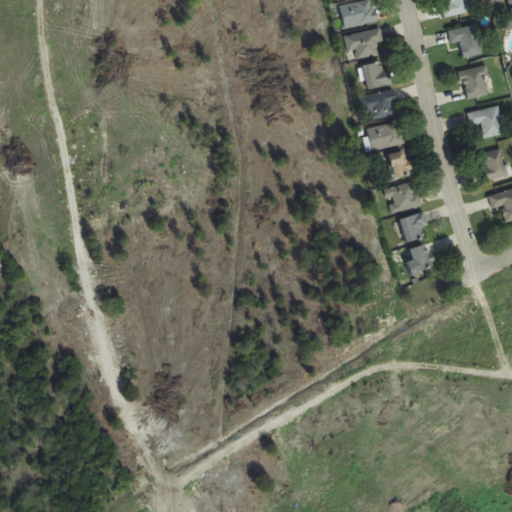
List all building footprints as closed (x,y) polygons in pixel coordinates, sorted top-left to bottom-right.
[(373,0),(371,0),(340,7),(345,29),(378,22),(373,0)] [(446,0),(447,2),(442,3),(445,18),(471,12),(468,0),(446,0)] [(483,55),(477,25),(449,31),(451,44),(461,42),(464,59),(483,55)] [(352,62),(378,54),(375,45),(384,42),(379,28),(345,39),(352,62)] [(386,62),(362,67),(368,90),(391,85),(386,62)] [(463,69),(463,97),(488,97),(488,69),(463,69)] [(361,99),(365,113),(370,111),(372,122),(397,115),(394,105),(398,104),(394,90),(361,99)] [(501,108),(468,112),(470,126),(481,125),(483,139),(504,136),(501,108)] [(401,121),(368,130),(374,152),(406,143),(401,121)] [(483,183),(508,178),(503,150),(478,155),(483,183)] [(387,157),(396,180),(412,174),(404,151),(387,157)] [(420,209),(416,184),(387,189),(391,214),(420,209)] [(511,190),(489,197),(493,210),(502,208),(506,223),(511,221),(511,190)] [(422,229),(429,227),(425,213),(400,221),(407,244),(425,239),(422,229)] [(407,267),(412,277),(435,266),(424,244),(393,259),(399,271),(407,267)]
